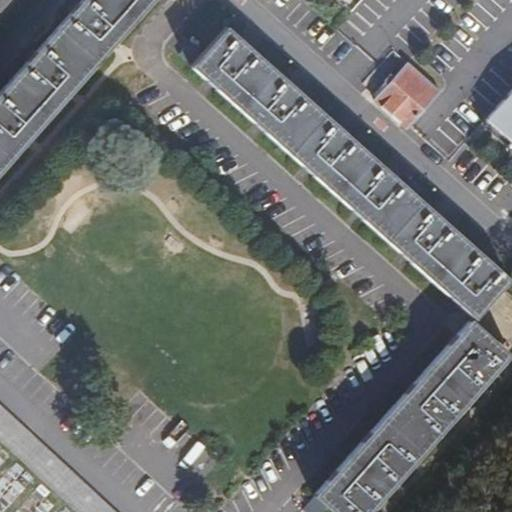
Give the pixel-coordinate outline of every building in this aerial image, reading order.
[(0,167),(96,60),(148,0),(81,0),(0,92),(0,167)] [(224,27),(190,66),(474,316),(315,495),(334,511),(367,511),(511,350),(511,296),(501,286),(507,280),(224,27)] [(405,127),(438,90),(407,64),(375,101),(405,127)] [(511,85),(482,120),(511,146),(511,85)] [(0,441),(42,480),(76,511),(115,511),(0,404),(0,441)] [(130,421),(159,448),(176,431),(146,404),(130,421)]
